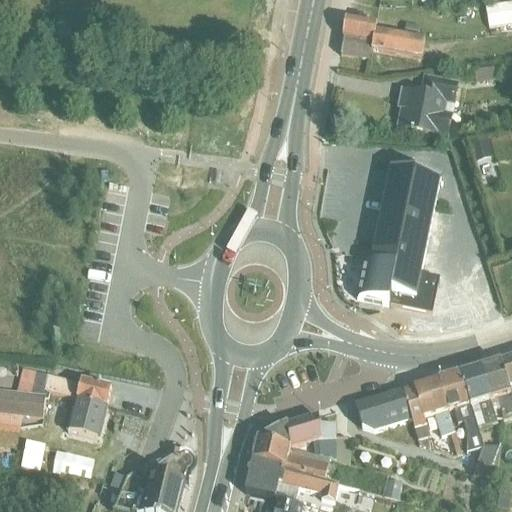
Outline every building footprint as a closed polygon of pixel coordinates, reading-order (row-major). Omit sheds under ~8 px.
[(511,23),(511,6),(490,7),(491,25),(511,23)] [(347,21),(341,58),(371,63),(373,54),(422,62),(425,43),(418,42),(403,39),(376,35),(377,26),(347,21)] [(405,27),(404,37),(418,39),(420,29),(405,27)] [(338,80),(361,85),(364,74),(340,69),(338,80)] [(472,75),(474,90),(494,88),(492,72),(472,75)] [(454,107),(458,87),(426,81),(422,97),(403,94),(400,110),(403,111),(399,132),(427,137),(428,136),(447,140),(451,119),(443,117),(446,105),(454,107)] [(469,146),(475,164),(491,159),(485,141),(470,146),(469,146)] [(395,296),(417,301),(441,174),(412,169),(411,175),(391,171),(372,266),(366,265),(358,302),(392,308),(395,296)] [(210,172),(209,186),(220,187),(222,173),(210,172)] [(511,361),(501,365),(511,402),(511,361)] [(504,424),(511,420),(511,402),(501,365),(480,372),(493,415),(501,412),(504,424)] [(497,427),(493,415),(480,372),(460,378),(478,433),(497,427)] [(33,394),(31,399),(43,403),(48,404),(50,396),(77,403),(79,404),(107,410),(111,391),(83,384),(83,383),(81,383),(80,387),(37,376),(33,394)] [(477,467),(498,473),(501,449),(484,451),(478,433),(460,378),(438,384),(449,417),(454,415),(459,428),(464,426),(468,437),(467,457),(469,457),(469,458),(482,454),(477,467)] [(462,458),(449,417),(438,384),(404,395),(413,425),(420,450),(435,455),(425,423),(435,420),(442,442),(451,439),(457,460),(462,458)] [(0,426),(20,428),(21,416),(42,418),(43,403),(31,399),(33,394),(0,390),(0,426)] [(363,432),(376,437),(413,425),(404,395),(359,409),(359,410),(357,414),(363,432)] [(77,403),(69,434),(99,441),(107,410),(79,404),(77,403)] [(350,469),(350,442),(336,442),(336,429),(321,428),(319,420),(288,429),(290,454),(313,447),(315,460),(331,464),(350,469)] [(315,460),(290,454),(288,429),(258,444),(253,465),(326,484),(331,464),(315,460)] [(28,445),(22,470),(39,473),(45,448),(28,445)] [(64,456),(60,474),(89,480),(93,462),(64,456)] [(190,461),(190,460),(188,460),(186,459),(184,459),(183,459),(181,460),(180,460),(174,459),(143,479),(143,483),(138,511),(179,511),(188,474),(190,473),(192,471),(193,469),(193,468),(192,465),(192,463),(191,462),(190,461)] [(253,465),(246,496),(278,505),(296,511),(300,493),(323,499),(322,503),(336,507),(341,488),(326,484),(253,465)] [(498,473),(477,467),(473,479),(497,484),(498,473)] [(115,478),(107,496),(112,498),(119,501),(120,497),(122,498),(127,483),(115,478)] [(138,511),(143,483),(127,482),(127,483),(122,498),(120,497),(119,501),(115,511),(138,511)] [(384,501),(399,504),(403,487),(388,483),(384,501)] [(356,492),(355,509),(375,510),(375,493),(356,492)] [(509,511),(511,499),(511,497),(500,495),(500,498),(498,497),(495,510),(497,511),(496,511),(509,511)]
